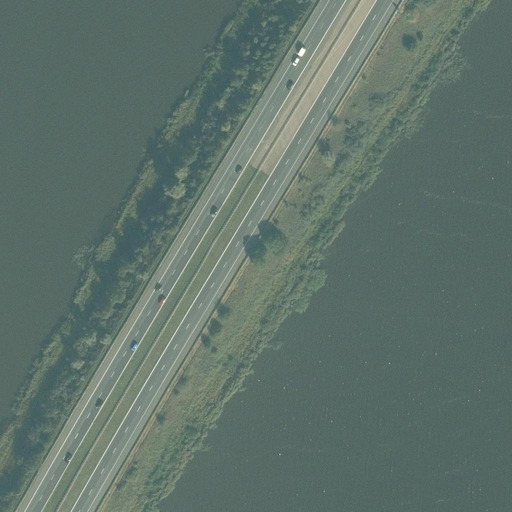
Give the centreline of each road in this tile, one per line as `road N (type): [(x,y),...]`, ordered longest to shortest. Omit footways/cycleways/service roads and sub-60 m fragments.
road 1 (motorway): [(78,511),(384,0)]
road 2 (motorway): [(338,0),(33,511)]
